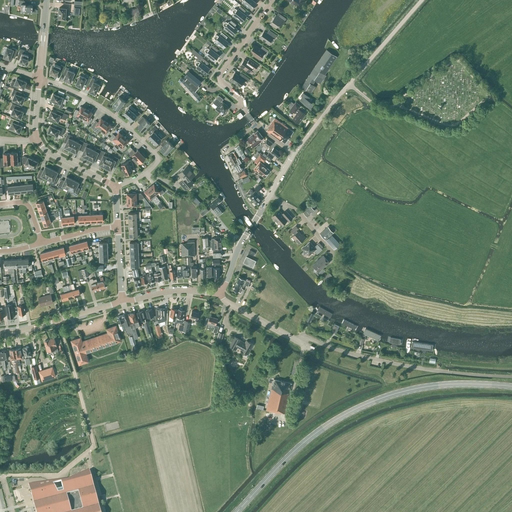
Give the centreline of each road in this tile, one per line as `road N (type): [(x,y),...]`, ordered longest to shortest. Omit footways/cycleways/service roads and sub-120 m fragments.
road 1 (secondary): [(236,511),(306,439),(370,402),(445,384),(511,386)]
road 2 (tertiary): [(294,152),(421,0)]
road 3 (residential): [(39,78),(100,106),(157,156),(142,176),(114,187)]
road 4 (unclassified): [(450,373),(305,337),(300,343)]
road 5 (tertiary): [(0,333),(121,301)]
